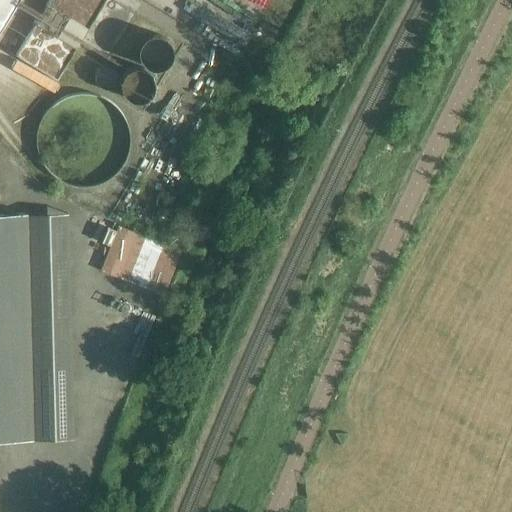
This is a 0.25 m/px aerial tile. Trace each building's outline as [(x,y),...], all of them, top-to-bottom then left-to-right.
[(0,0),(0,30),(18,0),(0,0)] [(72,51),(102,0),(44,0),(34,18),(54,30),(49,38),(72,51)] [(241,38),(256,14),(233,0),(191,0),(184,11),(204,23),(200,29),(233,50),(240,38),(241,38)] [(128,104),(174,59),(145,29),(116,57),(124,65),(107,82),(128,104)] [(126,139),(126,138),(126,130),(123,121),(118,111),(113,105),(107,100),(99,95),(92,92),(81,90),(72,91),(64,92),(54,97),(46,103),(40,110),(35,119),(31,129),(31,137),(31,145),(34,156),(38,164),(45,172),(52,178),(60,182),(68,185),(77,186),(88,185),(96,183),(104,179),(112,173),(118,166),(122,157),(125,148),(126,139)] [(0,440),(32,440),(26,214),(0,214),(0,440)] [(163,296),(181,251),(118,225),(100,270),(163,296)]
